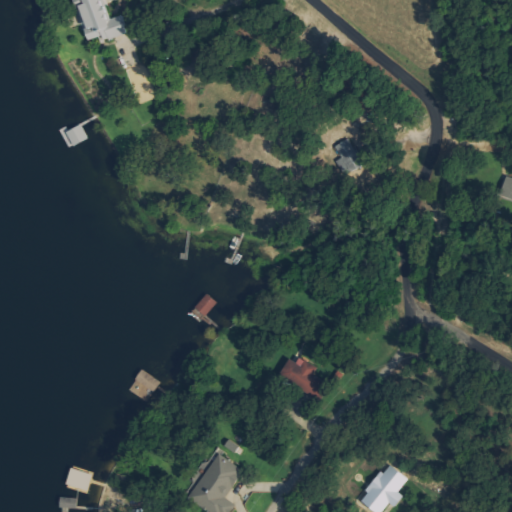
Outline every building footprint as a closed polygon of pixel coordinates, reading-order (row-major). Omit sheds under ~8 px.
[(84,0),(94,39),(106,36),(107,40),(130,34),(126,15),(113,18),(108,0),(84,0)] [(351,174),(368,164),(353,138),(335,149),(351,174)] [(511,177),(510,176),(503,196),(511,198),(511,177)] [(320,365),(292,356),(285,378),(323,391),(327,380),(316,376),(320,365)] [(222,450),(247,468),(229,497),(240,506),(235,511),(204,511),(187,500),(222,450)] [(376,477),(394,461),(416,480),(405,494),(410,499),(400,509),(392,506),(388,511),(376,511),(365,503),(373,493),(369,488),(376,477)]
